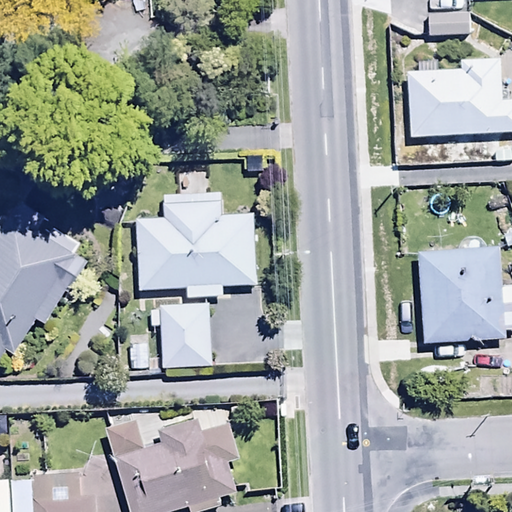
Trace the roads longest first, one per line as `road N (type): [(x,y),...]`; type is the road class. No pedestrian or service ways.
road 1 (tertiary): [(319,0),(338,449)]
road 2 (residential): [(511,442),(338,449)]
